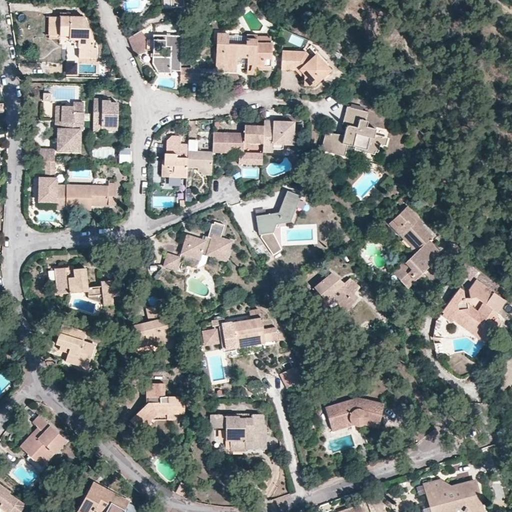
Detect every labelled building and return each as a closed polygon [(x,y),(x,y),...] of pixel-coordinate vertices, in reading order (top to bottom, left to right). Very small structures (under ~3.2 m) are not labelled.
[(170,0),(161,0),(162,12),(171,11),(171,7),(170,0)] [(94,47),(94,40),(84,16),(70,16),(70,13),(60,12),(60,16),(59,35),(59,39),(69,39),(79,39),(79,47),(79,57),(97,58),(97,47),(94,47)] [(60,16),(48,16),(48,35),(59,35),(60,16)] [(130,42),(135,53),(148,48),(153,48),(152,62),(158,71),(170,72),(170,69),(180,70),(180,68),(181,34),(154,34),(153,38),(146,38),(145,36),(130,42)] [(237,65),(237,58),(246,58),(246,65),(255,66),(256,43),(256,37),(256,34),(246,34),(246,47),(231,47),(230,72),(237,73),(237,65)] [(218,49),(217,53),(215,55),(215,68),(226,69),(225,72),(230,72),(231,47),(227,47),(227,36),(216,36),(216,47),(218,47),(218,49)] [(255,69),(271,70),(272,44),(270,44),(256,43),(255,66),(255,69)] [(280,69),(294,70),(304,79),(304,85),(314,86),(331,69),(316,53),(311,58),(305,52),(281,50),(280,69)] [(255,66),(246,65),(246,73),(255,74),(255,69),(255,66)] [(190,81),(198,82),(199,68),(190,67),(190,69),(190,81)] [(180,68),(180,70),(180,81),(190,81),(190,69),(180,68)] [(111,102),(111,101),(103,101),(103,98),(94,98),(93,130),(102,131),(102,129),(102,125),(117,125),(118,102),(111,102)] [(73,105),(69,105),(68,148),(57,148),(57,150),(80,151),(81,128),(83,128),(84,119),(83,113),(84,102),(73,101),(73,105)] [(61,127),(57,127),(57,148),(68,148),(69,105),(62,105),(61,127)] [(344,130),(347,131),(347,135),(325,130),(321,148),(326,150),(326,147),(346,152),(348,143),(356,144),(378,149),(380,144),(383,144),(385,136),(374,133),(375,128),(365,126),(363,125),(364,121),(366,111),(345,107),(341,124),(344,125),(344,128),(344,130)] [(273,148),(273,143),(283,143),(293,144),(294,122),(264,121),(264,123),(263,128),(263,142),(262,150),(262,152),(272,152),(273,148)] [(243,127),(244,132),(213,132),(213,142),(213,152),(239,153),(239,164),(262,164),(262,152),(262,150),(243,150),(243,141),(263,142),(263,128),(255,128),(243,127)] [(213,152),(213,142),(203,142),(188,142),(187,157),(203,158),(212,158),(213,152)] [(130,147),(117,148),(118,162),(130,161),(130,147)] [(39,148),(39,160),(53,161),(53,148),(39,148)] [(169,177),(169,174),(174,174),(177,177),(187,177),(187,157),(176,157),(176,153),(164,153),(164,159),(164,166),(162,166),(161,177),(169,177)] [(212,158),(203,158),(203,166),(212,167),(212,158)] [(53,161),(39,160),(39,168),(44,168),(44,179),(38,179),(37,201),(55,201),(56,185),(56,178),(53,178),(53,161)] [(381,183),(385,188),(394,180),(390,175),(381,183)] [(92,186),(91,205),(115,205),(116,179),(108,179),(108,186),(92,186)] [(66,185),(56,185),(55,201),(55,210),(66,210),(66,185)] [(66,185),(66,210),(91,210),(91,205),(92,186),(66,185)] [(290,221),(299,196),(285,191),(277,212),(256,215),(260,234),(273,255),(281,250),(272,232),(275,223),(290,221)] [(409,247),(414,252),(405,261),(404,260),(395,268),(403,275),(399,278),(408,287),(416,279),(420,283),(428,275),(424,272),(421,269),(423,266),(427,269),(432,264),(430,262),(440,252),(429,239),(433,235),(422,223),(420,225),(416,220),(419,217),(407,205),(391,221),(397,228),(395,229),(403,238),(405,236),(413,243),(411,245),(409,247)] [(395,229),(397,228),(391,221),(389,222),(395,229)] [(199,258),(201,252),(225,260),(231,241),(211,235),(210,238),(204,236),(203,238),(186,233),(180,253),(199,258)] [(405,236),(403,238),(411,245),(413,243),(405,236)] [(179,257),(164,252),(160,265),(175,269),(179,257)] [(101,280),(101,286),(87,287),(85,268),(68,269),(68,267),(55,268),(57,294),(88,291),(88,295),(95,295),(96,302),(103,304),(103,306),(113,305),(110,280),(101,280)] [(395,268),(392,271),(399,278),(403,275),(395,268)] [(313,291),(323,307),(336,300),(349,310),(360,298),(356,294),(345,285),(346,283),(337,271),(319,283),(321,287),(313,291)] [(346,283),(345,285),(356,294),(362,288),(352,280),(346,283)] [(485,304),(479,312),(473,308),(468,308),(466,298),(464,298),(463,290),(459,287),(442,311),(454,320),(458,314),(462,316),(464,327),(473,325),(482,332),(484,329),(489,332),(493,331),(501,320),(496,317),(497,315),(495,313),(504,299),(475,280),(468,289),(470,297),(470,298),(475,297),(485,304)] [(479,312),(485,304),(475,297),(470,298),(470,297),(466,298),(468,308),(473,308),(479,312)] [(147,314),(151,314),(153,320),(149,321),(131,325),(136,347),(154,343),(155,346),(171,342),(164,311),(162,303),(146,307),(147,314)] [(249,310),(250,318),(258,317),(257,309),(249,310)] [(454,320),(464,327),(462,316),(458,314),(454,320)] [(249,344),(249,340),(253,340),(254,344),(265,342),(273,341),(271,328),(262,329),(261,318),(250,319),(221,324),(226,348),(249,344)] [(91,361),(96,344),(85,340),(87,332),(61,323),(55,342),(60,344),(70,347),(69,352),(66,361),(77,365),(80,357),(91,361)] [(489,332),(484,329),(482,332),(473,325),(464,327),(478,337),(485,342),(493,331),(489,332)] [(88,368),(91,361),(80,357),(77,365),(88,368)] [(292,365),(279,371),(286,385),(299,379),(292,365)] [(145,384),(146,397),(147,397),(147,402),(146,404),(130,420),(140,431),(156,414),(175,414),(175,406),(178,406),(178,396),(164,396),(164,383),(145,384)] [(175,414),(184,414),(184,396),(178,396),(178,406),(175,406),(175,414)] [(383,404),(358,398),(325,407),(332,431),(354,424),(357,426),(360,426),(362,425),(364,423),(365,419),(379,422),(383,404)] [(41,465),(55,450),(66,439),(59,433),(39,414),(32,421),(37,426),(41,430),(34,438),(30,435),(20,445),(41,465)] [(244,451),(244,449),(244,441),(250,441),(250,445),(261,445),(260,434),(264,434),(263,425),(262,425),(261,414),(247,415),(247,418),(237,418),(237,415),(209,416),(209,429),(223,429),(224,442),(229,442),(230,451),(244,451)] [(30,435),(34,438),(41,430),(37,426),(30,435)] [(59,433),(66,439),(55,450),(58,453),(71,439),(63,430),(59,433)] [(440,487),(444,489),(447,484),(439,478),(436,479),(440,481),(440,487)] [(450,486),(447,484),(444,489),(440,487),(440,481),(436,479),(424,483),(427,492),(433,496),(428,505),(437,511),(461,511),(462,511),(463,511),(464,511),(468,507),(475,511),(480,511),(484,511),(481,502),(476,498),(478,495),(473,479),(450,486)] [(180,482),(179,484),(175,492),(183,496),(189,486),(180,482)] [(92,483),(89,490),(100,496),(104,489),(92,483)] [(0,507),(7,511),(15,511),(18,509),(22,511),(26,506),(10,494),(11,493),(0,484),(0,507)] [(123,511),(128,503),(128,501),(104,489),(100,496),(89,490),(78,511),(79,511),(93,511),(94,509),(95,508),(99,509),(98,511),(99,511),(123,511)] [(135,511),(138,508),(128,503),(123,511),(135,511)]
